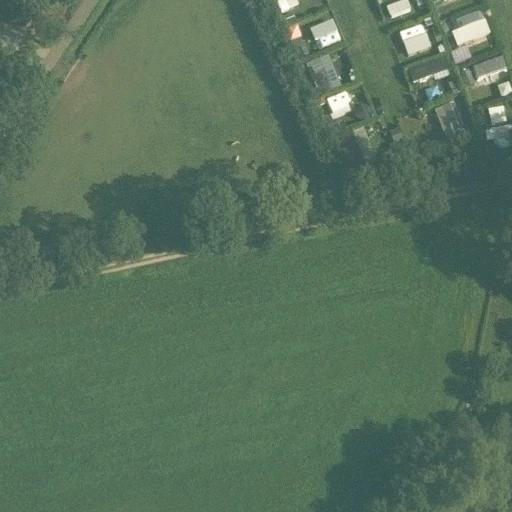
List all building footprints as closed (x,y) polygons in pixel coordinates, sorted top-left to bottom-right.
[(406,0),(404,0),(385,8),(393,28),(415,20),(406,0)] [(454,22),(461,43),(487,35),(480,14),(454,22)] [(398,36),(408,59),(431,48),(421,25),(398,36)] [(312,96),(339,89),(331,57),(303,64),(312,96)] [(407,70),(413,88),(449,75),(443,57),(407,70)] [(476,80),(505,68),(501,57),(471,69),(476,80)] [(347,94),(324,101),(330,120),(353,113),(347,94)] [(454,103),(433,111),(447,147),(467,139),(454,103)] [(511,126),(491,130),(495,154),(511,150),(511,126)] [(352,173),(376,163),(362,128),(338,138),(352,173)]
